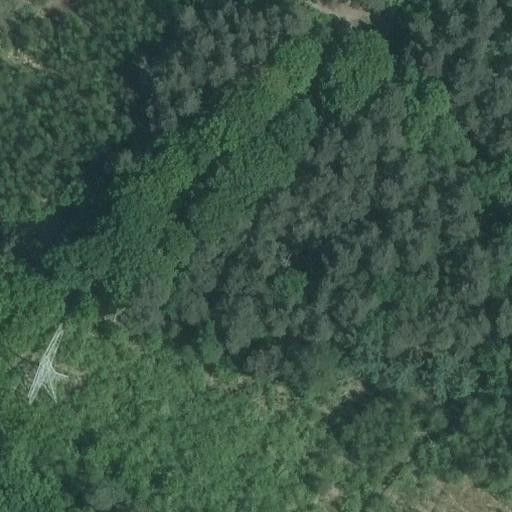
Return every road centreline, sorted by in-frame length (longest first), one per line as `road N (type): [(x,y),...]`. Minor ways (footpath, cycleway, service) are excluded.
road 1 (track): [(0,371),(360,41)]
road 2 (track): [(402,81),(511,187)]
